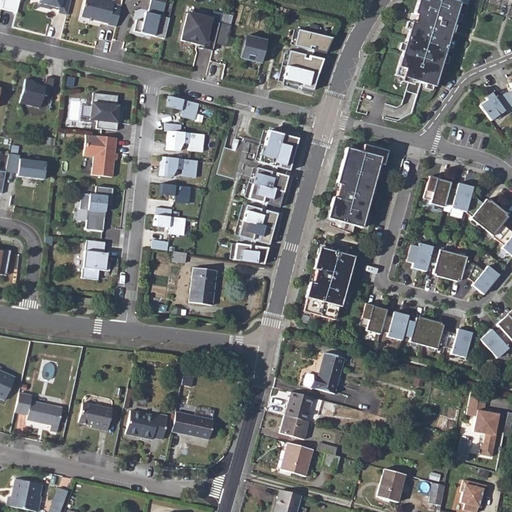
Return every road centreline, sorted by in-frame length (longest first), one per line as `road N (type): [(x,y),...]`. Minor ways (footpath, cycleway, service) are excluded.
road 1 (residential): [(416,142),(380,279),(467,309),(511,270)]
road 2 (residential): [(124,328),(153,75)]
road 3 (residential): [(328,120),(268,345)]
road 4 (residential): [(0,454),(177,490),(228,492)]
road 5 (residential): [(153,75),(328,120)]
road 6 (residential): [(0,38),(153,75)]
road 7 (residential): [(268,345),(228,492)]
road 8 (residential): [(268,345),(124,328)]
road 9 (residential): [(382,0),(362,27),(328,120)]
road 10 (residential): [(424,144),(466,79),(511,60)]
